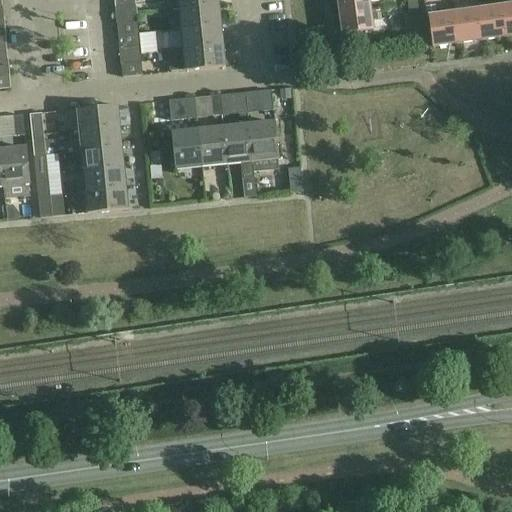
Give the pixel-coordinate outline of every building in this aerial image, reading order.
[(176,0),(178,10),(218,6),(217,0),(176,0)] [(337,0),(339,10),(370,5),(368,0),(337,0)] [(421,36),(416,0),(407,0),(406,0),(409,17),(402,18),(405,38),(421,36)] [(370,5),(339,10),(342,35),(373,30),(370,5)] [(511,5),(503,6),(507,37),(511,36),(511,5)] [(135,6),(125,7),(126,15),(127,24),(137,23),(135,6)] [(220,26),(218,6),(178,10),(180,30),(220,26)] [(503,6),(478,10),(482,40),(507,37),(503,6)] [(125,7),(115,8),(117,25),(127,24),(126,15),(125,7)] [(478,10),(453,13),(458,44),(482,40),(478,10)] [(458,44),(453,13),(428,17),(433,47),(458,44)] [(182,51),(223,46),(220,26),(180,30),(182,51)] [(140,46),(129,47),(130,56),(131,65),(141,64),(140,55),(140,46)] [(225,68),(223,46),(182,51),(169,52),(171,73),(225,68)] [(129,47),(119,48),(121,66),(122,79),(143,77),(141,64),(131,65),(130,56),(129,47)] [(8,60),(0,60),(0,77),(10,77),(8,60)] [(271,92),(261,93),(263,113),(273,112),(271,92)] [(245,94),(235,95),(237,115),(247,114),(245,94)] [(220,97),(210,98),(212,118),(222,117),(220,97)] [(195,99),(169,102),(171,122),(197,119),(195,99)] [(77,111),(79,132),(119,128),(117,107),(77,111)] [(29,115),(31,136),(43,135),(41,114),(29,115)] [(22,116),(12,117),(14,138),(24,137),(22,116)] [(275,124),(249,126),(254,173),(279,170),(275,124)] [(249,126),(224,129),(227,165),(240,164),(242,180),(243,199),(256,197),(254,179),(254,173),(249,126)] [(82,152),(121,148),(119,128),(79,132),(82,152)] [(202,168),(227,165),(224,129),(199,131),(202,168)] [(202,168),(199,131),(173,134),(176,170),(202,168)] [(33,157),(45,156),(43,135),(31,136),(33,157)] [(25,148),(0,150),(0,161),(3,188),(4,199),(30,197),(25,148)] [(84,172),(123,168),(121,148),(82,152),(84,172)] [(36,177),(47,176),(45,156),(33,157),(36,177)] [(86,193),(125,189),(123,168),(84,172),(86,193)] [(38,198),(50,197),(47,176),(36,177),(38,198)] [(125,189),(86,193),(88,214),(128,210),(125,189)] [(50,197),(38,198),(40,219),(52,218),(50,197)]
